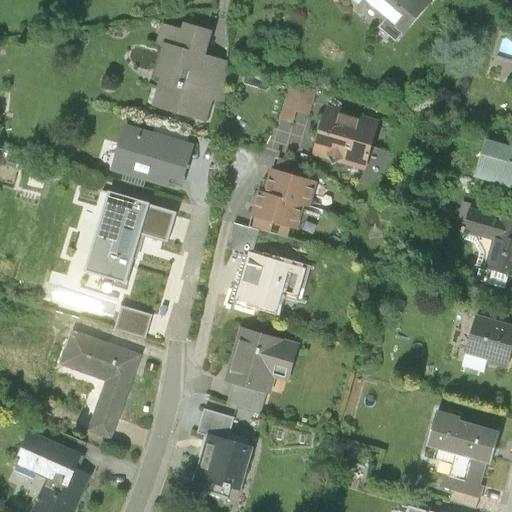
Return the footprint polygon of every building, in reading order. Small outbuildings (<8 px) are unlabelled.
[(435,0),(349,0),(400,42),(435,0)] [(164,72),(156,100),(211,116),(229,56),(209,50),(217,23),(184,13),(180,24),(163,19),(159,33),(167,35),(156,70),(164,72)] [(311,120),(317,86),(290,81),(285,115),(311,120)] [(328,101),(313,151),(367,167),(382,118),(328,101)] [(195,146),(127,126),(113,170),(167,186),(170,177),(184,181),(195,146)] [(511,139),(487,132),(474,174),(511,185),(511,139)] [(280,160),(277,172),(300,179),(304,166),(280,160)] [(271,171),(265,194),(303,205),(309,207),(316,184),(300,179),(277,172),(271,171)] [(259,192),(252,216),(257,218),(291,227),(296,229),(303,205),(265,194),(259,192)] [(86,271),(129,284),(144,233),(168,240),(176,214),(109,194),(86,271)] [(511,211),(472,200),(464,226),(497,236),(488,265),(511,272),(511,211)] [(291,227),(257,218),(254,230),(259,232),(287,240),(291,227)] [(230,249),(248,254),(253,255),(259,232),(254,230),(236,226),(230,249)] [(253,255),(248,254),(234,299),(277,312),(283,292),(297,296),(304,271),(253,255)] [(149,336),(156,313),(124,304),(118,327),(149,336)] [(511,319),(478,310),(468,347),(511,359),(511,319)] [(111,438),(142,353),(72,327),(59,363),(100,378),(82,427),(111,438)] [(300,346),(241,330),(227,382),(235,384),(266,393),(270,394),(275,376),(290,381),(300,346)] [(266,393),(235,384),(229,405),(260,414),(266,393)] [(502,421),(440,402),(428,439),(491,459),(502,421)] [(198,434),(206,436),(228,442),(235,419),(205,411),(198,434)] [(32,509),(38,511),(75,511),(95,472),(75,463),(83,448),(31,424),(14,460),(47,475),(32,509)] [(241,489),(252,450),(228,442),(206,436),(191,489),(219,497),(223,484),(241,489)] [(456,472),(458,450),(442,448),(441,458),(450,459),(449,471),(456,472)] [(456,489),(454,498),(480,506),(482,497),(456,489)] [(450,511),(411,501),(408,511),(450,511)]
